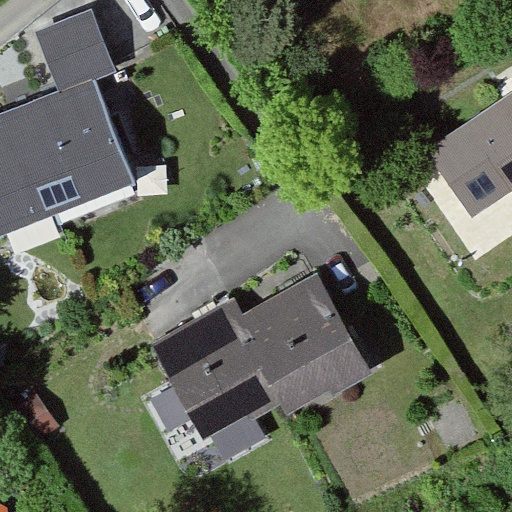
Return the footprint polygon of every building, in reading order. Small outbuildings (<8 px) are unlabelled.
[(111,69),(89,15),(39,35),(61,89),(111,69)] [(92,85),(14,115),(51,211),(129,181),(92,85)] [(511,99),(436,152),(474,206),(511,180),(511,99)] [(51,211),(14,115),(0,120),(0,222),(3,230),(51,211)] [(245,326),(283,393),(291,408),(360,369),(314,288),(245,326)] [(283,393),(245,326),(237,311),(165,352),(211,433),(283,393)]
